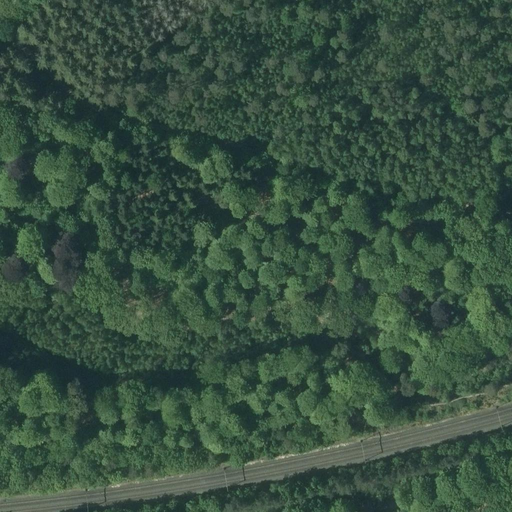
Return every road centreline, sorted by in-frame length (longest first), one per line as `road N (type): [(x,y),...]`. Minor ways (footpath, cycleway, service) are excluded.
road 1 (track): [(511,219),(80,104),(0,28)]
road 2 (track): [(246,511),(511,451)]
road 3 (track): [(80,104),(216,0)]
road 4 (track): [(511,473),(370,511)]
